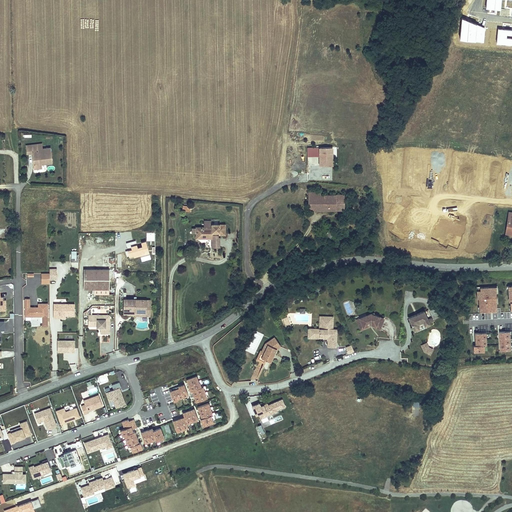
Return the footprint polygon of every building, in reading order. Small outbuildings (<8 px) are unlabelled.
[(500,10),(500,0),(487,0),(486,9),(500,10)] [(462,19),(461,41),(484,42),(484,29),(462,19)] [(511,30),(498,29),(497,44),(511,45),(511,30)] [(43,144),(27,144),(27,151),(33,151),(33,166),(41,166),(41,161),(46,161),(46,163),(51,163),(51,150),(43,150),(43,144)] [(332,148),(307,149),(308,157),(318,156),(318,167),(333,166),(332,148)] [(327,190),(308,190),(308,210),(344,210),(344,195),(336,195),(327,194),(327,190)] [(332,229),(326,221),(320,226),(326,233),(332,229)] [(224,236),(225,225),(211,225),(211,229),(210,229),(210,223),(204,223),(203,229),(195,229),(195,242),(201,242),(201,239),(212,239),(212,241),(214,242),(218,242),(217,234),(219,234),(219,236),(224,236)] [(110,296),(110,272),(84,272),(84,292),(94,292),(94,296),(110,296)] [(495,284),(481,285),(481,288),(477,288),(477,296),(479,296),(480,305),(482,305),(482,309),(498,309),(497,300),(497,294),(497,290),(496,290),(495,284)] [(124,301),(124,314),(135,314),(135,313),(146,313),(146,301),(124,301)] [(149,301),(146,301),(146,313),(135,313),(135,314),(124,314),(124,317),(149,317),(149,301)] [(29,309),(29,302),(25,302),(25,318),(46,318),(46,306),(38,306),(38,310),(38,311),(35,311),(35,310),(29,309)] [(74,317),(74,305),(54,306),(54,320),(58,320),(58,317),(67,317),(74,317)] [(410,313),(416,327),(422,324),(427,322),(432,319),(431,318),(430,315),(433,313),(430,306),(426,307),(426,306),(410,313)] [(109,335),(110,318),(93,318),(93,316),(90,316),(90,311),(86,314),(86,316),(87,316),(88,326),(101,327),(101,331),(101,335),(109,335)] [(379,313),(375,315),(374,311),(360,317),(361,321),(365,320),(367,325),(372,323),(372,321),(376,320),(379,321),(378,323),(384,326),(390,316),(383,312),(379,313)] [(338,314),(326,313),(325,326),(317,326),(317,332),(333,333),(333,335),(333,344),(340,344),(340,332),(338,332),(339,326),(337,326),(338,314)] [(317,332),(317,326),(313,326),(313,334),(333,335),(333,333),(317,332)] [(511,335),(511,329),(501,329),(502,348),(511,347),(511,335)] [(487,330),(476,330),(477,343),(474,343),(475,350),(485,349),(485,343),(487,342),(487,330)] [(284,343),(277,334),(268,341),(270,342),(275,339),(280,346),(284,343)] [(277,351),(280,346),(275,339),(270,342),(268,341),(265,348),(264,348),(265,351),(264,354),(271,357),(273,359),(275,354),(274,353),(276,350),(277,351)] [(431,343),(428,339),(423,341),(426,347),(432,350),(435,345),(431,343)] [(74,341),(58,340),(58,352),(74,352),(74,341)] [(271,357),(264,354),(265,351),(264,348),(265,348),(264,347),(259,357),(268,362),(271,357)] [(197,374),(186,379),(188,386),(190,391),(192,391),(196,402),(207,398),(203,386),(201,386),(197,374)] [(113,390),(106,392),(109,401),(113,399),(116,407),(125,404),(119,387),(121,387),(119,381),(111,384),(113,390)] [(178,388),(169,391),(173,402),(178,400),(178,399),(188,396),(184,383),(177,385),(178,388)] [(98,395),(83,401),(85,405),(81,406),(84,415),(88,413),(87,411),(102,405),(98,395)] [(260,403),(252,406),(256,416),(259,415),(261,419),(278,412),(278,411),(286,407),(283,399),(268,405),(268,403),(261,406),(260,403)] [(209,402),(197,407),(201,419),(200,419),(203,427),(214,423),(211,415),(213,414),(209,402)] [(184,417),(172,421),(177,433),(189,428),(187,424),(198,420),(194,409),(183,413),(184,417)] [(64,410),(56,413),(61,425),(79,418),(76,410),(65,414),(64,410)] [(50,411),(35,416),(38,425),(44,422),(47,431),(56,427),(50,411)] [(22,426),(8,431),(12,440),(15,439),(15,437),(31,431),(26,418),(20,421),(22,426)] [(128,420),(121,422),(124,428),(119,430),(121,437),(123,437),(127,448),(129,447),(132,453),(142,449),(140,443),(139,443),(135,432),(133,432),(132,429),(137,427),(134,419),(129,421),(128,420)] [(0,424),(0,433),(3,432),(4,435),(8,433),(6,425),(1,426),(0,424)] [(152,428),(140,433),(145,444),(156,440),(157,441),(164,439),(160,428),(153,430),(152,428)] [(109,430),(86,438),(89,447),(107,441),(108,443),(113,441),(109,430)] [(71,460),(72,462),(78,460),(76,457),(81,455),(77,445),(73,447),(72,446),(65,449),(65,450),(59,452),(63,463),(71,460)] [(34,461),(29,463),(34,475),(45,471),(44,469),(52,466),(49,457),(40,460),(41,461),(35,463),(34,461)] [(13,471),(4,470),(3,479),(26,479),(26,470),(23,470),(23,462),(15,462),(15,468),(13,468),(13,471)] [(89,486),(81,488),(84,497),(93,493),(93,492),(105,487),(105,490),(115,486),(111,475),(106,477),(106,478),(103,479),(103,477),(88,483),(89,486)] [(39,499),(4,511),(34,511),(34,509),(41,506),(39,499)]
